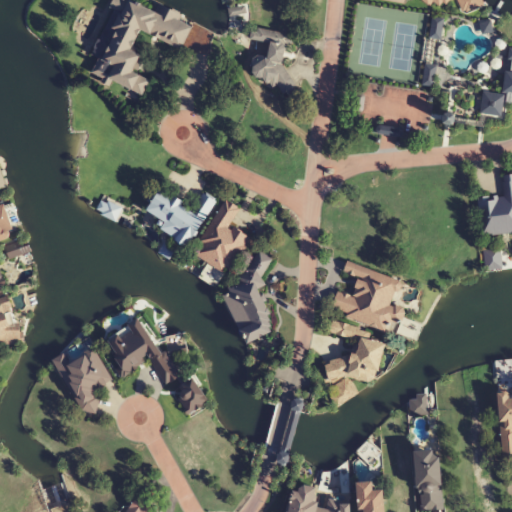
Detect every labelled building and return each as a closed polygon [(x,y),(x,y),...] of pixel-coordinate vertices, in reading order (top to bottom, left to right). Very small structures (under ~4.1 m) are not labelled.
[(182,50),(193,21),(164,10),(162,14),(126,0),(114,0),(92,57),(98,59),(92,75),(143,95),(148,80),(133,74),(141,55),(132,52),(139,33),(182,50)] [(423,0),(424,8),(458,4),(459,12),(482,9),(480,0),(423,0)] [(441,21),(429,19),(423,87),(435,88),(441,21)] [(295,37),(252,28),(249,40),(269,45),(267,58),(255,56),(250,81),(284,88),(295,37)] [(480,115),(501,118),(503,103),(511,104),(511,98),(511,59),(511,72),(504,71),(501,95),(482,93),(480,115)] [(0,184),(9,193),(2,159),(0,158),(0,184)] [(477,199),(480,236),(511,234),(511,176),(502,177),(504,197),(477,199)] [(187,249),(216,202),(201,193),(191,210),(155,188),(146,202),(151,205),(147,212),(165,224),(160,232),(187,249)] [(99,200),(118,209),(110,227),(93,214),(99,200)] [(3,201),(0,202),(0,242),(14,239),(3,201)] [(193,255),(229,276),(250,239),(229,227),(239,209),(224,201),(193,255)] [(24,242),(0,251),(7,269),(29,260),(24,242)] [(182,252),(162,242),(149,256),(169,271),(182,252)] [(479,255),(481,277),(511,269),(511,267),(500,251),(479,255)] [(193,261),(184,276),(216,292),(224,277),(193,261)] [(388,332),(391,323),(400,326),(405,310),(393,306),(401,281),(346,264),(343,274),(358,279),(352,298),(338,293),(331,313),(388,332)] [(249,361),(218,304),(247,278),(269,309),(279,350),(249,361)] [(26,281),(9,286),(17,302),(34,292),(26,281)] [(8,297),(0,299),(0,345),(21,338),(8,297)] [(109,338),(113,354),(123,374),(149,359),(164,386),(177,383),(181,401),(188,412),(206,402),(205,398),(195,381),(184,383),(170,358),(175,355),(187,352),(183,335),(165,339),(143,320),(142,320),(109,338)] [(91,341),(55,362),(88,420),(97,401),(114,390),(91,341)] [(388,352),(384,382),(368,391),(351,383),(330,388),(322,373),(354,365),(366,345),(388,352)] [(511,376),(511,364),(491,366),(494,390),(511,388),(511,376)] [(351,383),(357,401),(337,411),(328,395),(351,383)] [(365,438),(351,457),(366,472),(382,456),(365,438)] [(443,509),(438,450),(416,452),(420,510),(443,509)] [(345,461),(319,469),(316,482),(348,477),(345,461)] [(385,511),(385,489),(374,489),(373,481),(357,482),(358,511),(385,511)] [(353,511),(355,505),(328,498),(326,508),(315,506),(319,489),(295,483),(287,511),(353,511)] [(125,511),(154,511),(156,509),(136,496),(125,511)]
